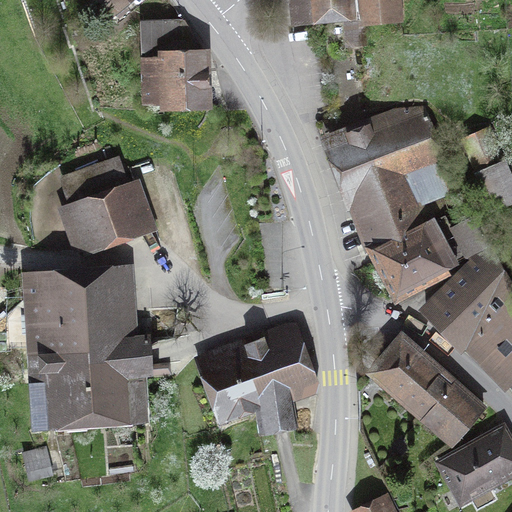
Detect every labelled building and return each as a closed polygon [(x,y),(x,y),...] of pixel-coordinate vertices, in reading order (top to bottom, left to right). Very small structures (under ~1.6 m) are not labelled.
[(124,0),(100,0),(110,12),(124,0)] [(396,0),(297,0),(299,14),(360,8),(360,19),(361,24),(398,20),(396,0)] [(361,24),(360,19),(344,20),(346,47),(362,46),(361,24)] [(163,103),(163,106),(204,105),(202,55),(181,23),(140,24),(143,103),(163,103)] [(423,120),(426,119),(425,116),(422,117),(419,109),(398,117),(395,110),(328,136),(371,250),(445,215),(437,197),(451,191),(423,120)] [(499,164),(485,130),(461,140),(475,174),(499,164)] [(84,254),(153,230),(139,190),(134,185),(127,188),(119,164),(61,184),(69,208),(68,208),(84,254)] [(475,174),(491,210),(511,200),(511,193),(499,164),(475,174)] [(449,226),(445,215),(371,250),(395,295),(466,258),(449,226)] [(460,348),(463,345),(502,385),(511,376),(511,290),(496,260),(490,248),(454,284),(451,284),(423,310),(460,348)] [(24,277),(33,418),(150,411),(145,342),(114,345),(109,271),(24,277)] [(291,429),(288,415),(285,391),(314,381),(297,334),(247,352),(244,345),(205,360),(224,413),(253,403),(258,436),(291,429)] [(405,337),(405,336),(405,337),(374,372),(451,440),(481,405),(473,397),(405,337)] [(444,466),(460,495),(511,466),(511,445),(510,447),(503,434),(470,452),(444,466)] [(27,479),(50,473),(44,448),(35,450),(21,454),(27,479)] [(357,509),(358,511),(380,511),(375,500),(357,509)]
